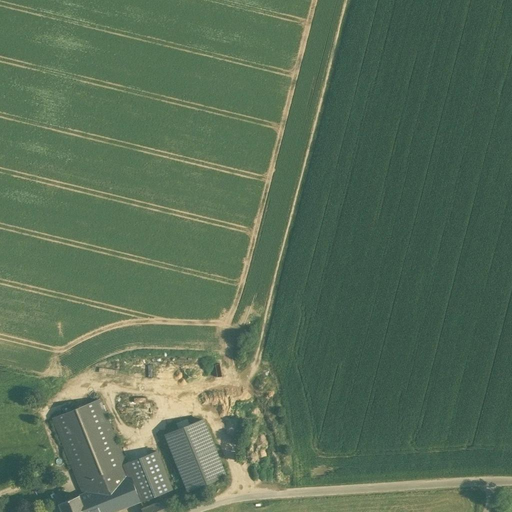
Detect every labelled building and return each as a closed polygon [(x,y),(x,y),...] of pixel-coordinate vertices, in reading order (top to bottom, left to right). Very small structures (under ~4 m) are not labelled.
[(100,399),(54,418),(84,493),(93,490),(98,488),(94,476),(113,469),(126,463),(125,463),(100,399)] [(203,420),(166,434),(189,491),(226,476),(203,420)] [(172,489),(157,451),(128,463),(143,501),(172,489)] [(113,469),(128,506),(141,501),(126,463),(113,469)] [(93,490),(102,511),(113,511),(127,507),(128,506),(113,469),(94,476),(98,488),(93,490)] [(84,493),(79,495),(86,511),(102,511),(93,490),(84,493)] [(86,511),(79,495),(59,504),(62,511),(86,511)] [(143,511),(171,511),(172,511),(167,499),(142,509),(143,511)]
